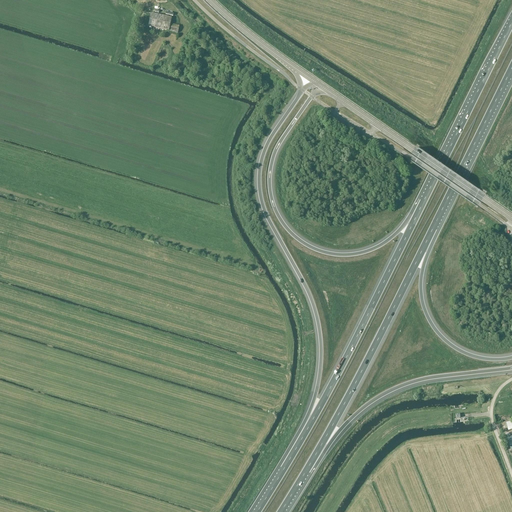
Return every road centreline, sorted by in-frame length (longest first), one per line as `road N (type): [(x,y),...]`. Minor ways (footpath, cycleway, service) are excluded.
road 1 (motorway): [(309,78),(270,138),(258,177),(265,213),(309,294),(319,336),(317,387),(284,468)]
road 2 (motorway): [(423,201),(386,241),(354,253),(318,250),(288,230),(270,196),(271,161),(319,85)]
road 3 (motorway): [(423,201),(284,468)]
road 4 (motorway): [(305,471),(433,228)]
road 5 (motorway): [(305,471),(352,416),(393,388),(511,367)]
road 6 (primary): [(511,218),(319,85)]
road 7 (motorway): [(511,21),(423,201)]
road 8 (motorway): [(511,358),(473,356),(432,326),(420,279),(433,228)]
road 9 (motorway): [(433,228),(511,67)]
road 10 (primary): [(309,78),(209,0)]
